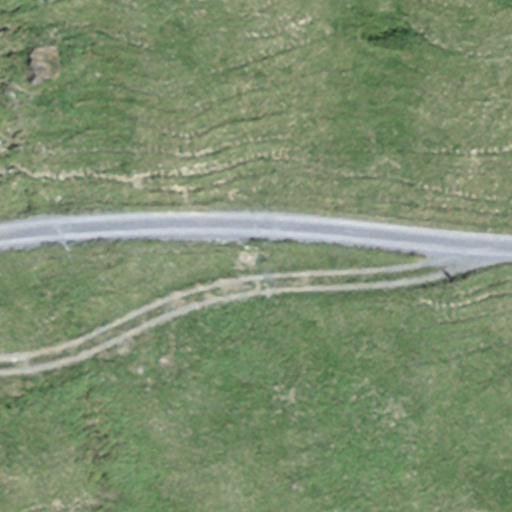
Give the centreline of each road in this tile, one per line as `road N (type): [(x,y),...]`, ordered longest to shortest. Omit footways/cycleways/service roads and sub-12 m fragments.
road 1 (track): [(0,237),(77,226),(257,224),(511,248)]
road 2 (track): [(0,366),(100,342),(196,296),(418,273),(478,247)]
